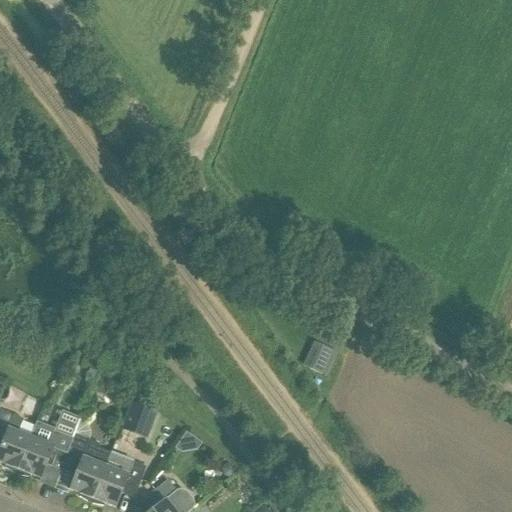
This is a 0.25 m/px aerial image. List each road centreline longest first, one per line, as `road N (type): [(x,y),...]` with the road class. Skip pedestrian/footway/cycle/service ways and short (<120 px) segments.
road 1 (unclassified): [(511,394),(319,291),(241,237),(53,0)]
road 2 (track): [(188,178),(258,0)]
